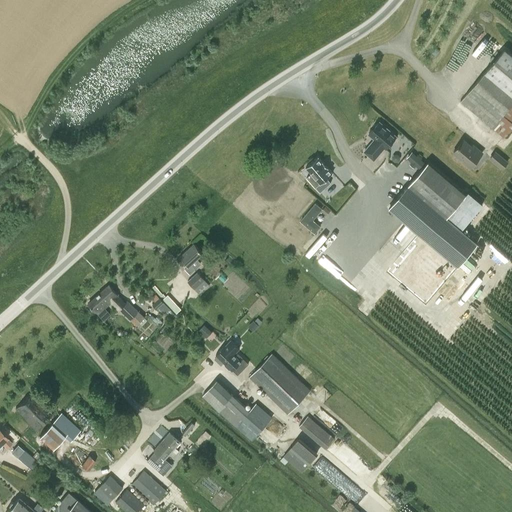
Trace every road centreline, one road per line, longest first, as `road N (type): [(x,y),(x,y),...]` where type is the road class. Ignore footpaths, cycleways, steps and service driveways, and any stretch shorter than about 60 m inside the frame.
road 1 (tertiary): [(0,322),(231,115),(375,22),(396,0)]
road 2 (track): [(62,266),(66,196),(19,137)]
